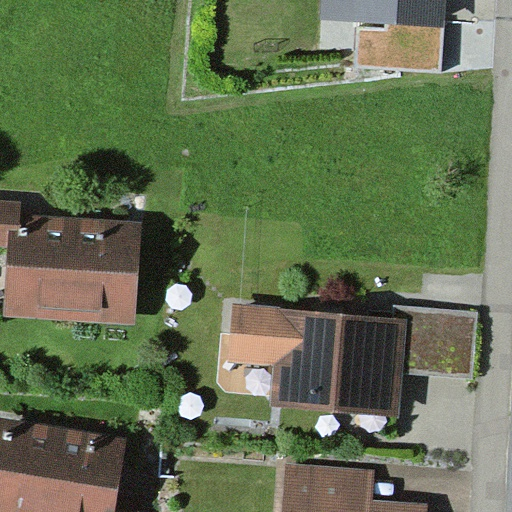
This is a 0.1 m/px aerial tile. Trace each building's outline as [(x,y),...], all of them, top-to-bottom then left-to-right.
[(323,0),(322,23),(430,31),(448,32),(449,0),(323,0)] [(22,203),(0,202),(0,247),(10,248),(6,318),(137,329),(144,226),(21,217),(22,203)] [(439,310),(235,297),(231,362),(276,367),(274,407),(400,418),(402,370),(435,373),(439,310)] [(127,443),(0,419),(0,511),(140,511),(142,499),(119,497),(127,443)] [(374,470),(285,462),(283,511),(430,511),(430,507),(374,504),(374,470)]
